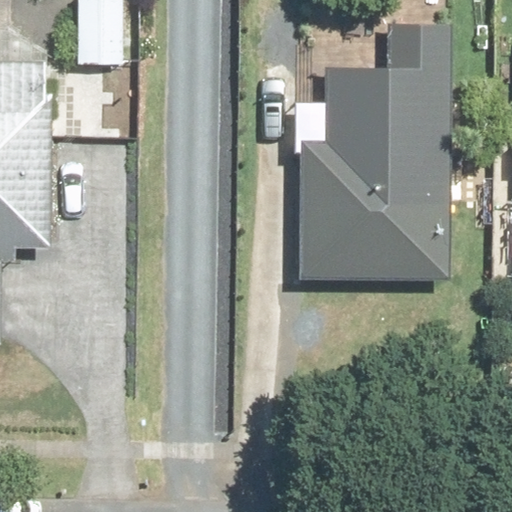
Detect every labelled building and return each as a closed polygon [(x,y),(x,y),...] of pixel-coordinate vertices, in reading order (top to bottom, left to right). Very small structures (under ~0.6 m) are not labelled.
[(70,0),(71,66),(112,65),(112,0),(70,0)] [(241,0),(241,66),(311,66),(312,35),(321,35),(322,12),(305,11),(305,0),(241,0)] [(111,70),(71,70),(33,69),(33,59),(0,59),(0,259),(6,260),(5,244),(19,244),(40,244),(41,138),(57,137),(110,138),(111,70)] [(326,104),(302,103),(303,127),(327,127),(326,104)] [(439,140),(351,140),(288,140),(288,276),(350,276),(395,277),(438,276),(439,140)]
